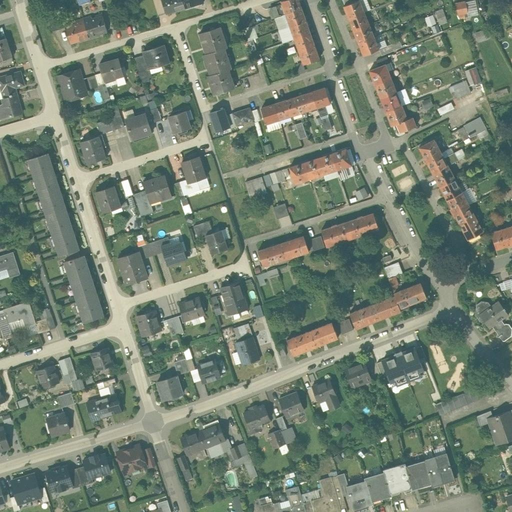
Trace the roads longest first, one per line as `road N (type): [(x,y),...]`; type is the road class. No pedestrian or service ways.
road 1 (residential): [(154,422),(452,309)]
road 2 (residential): [(306,0),(364,162),(435,287)]
road 3 (residential): [(39,67),(259,0)]
road 4 (residential): [(54,117),(123,323)]
road 5 (residential): [(0,468),(154,422)]
road 6 (residential): [(0,364),(123,323)]
